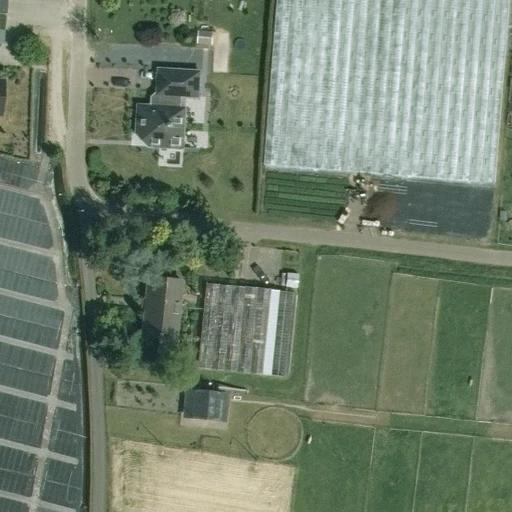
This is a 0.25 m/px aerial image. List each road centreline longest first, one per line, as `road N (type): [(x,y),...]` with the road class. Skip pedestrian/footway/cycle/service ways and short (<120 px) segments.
road 1 (unclassified): [(511,260),(91,209)]
road 2 (unclassified): [(97,511),(85,245),(91,209)]
road 3 (unclassified): [(91,209),(74,159),(79,0)]
